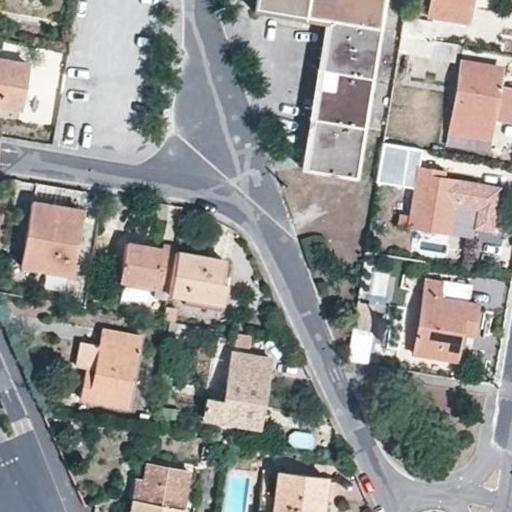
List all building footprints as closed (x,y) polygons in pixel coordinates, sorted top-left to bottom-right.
[(255,0),(255,7),(328,19),(304,167),(353,175),(367,89),(381,0),(255,0)] [(467,21),(470,0),(429,0),(428,15),(467,21)] [(299,167),(304,167),(328,19),(255,7),(254,12),(322,23),(307,117),(299,167)] [(429,40),(433,23),(402,19),(399,36),(429,40)] [(399,36),(396,52),(427,56),(429,40),(399,36)] [(429,40),(427,56),(450,59),(453,44),(429,40)] [(0,106),(18,110),(26,64),(0,59),(0,106)] [(499,69),(461,62),(449,131),(489,137),(492,119),(497,86),(499,69)] [(511,99),(511,87),(497,86),(492,119),(509,121),(511,99)] [(449,131),(447,146),(486,152),(489,137),(449,131)] [(376,175),(397,178),(402,146),(382,142),(376,175)] [(400,184),(412,185),(407,225),(448,232),(457,179),(444,177),(433,176),(434,169),(403,164),(400,184)] [(434,169),(433,176),(444,177),(445,171),(434,169)] [(79,209),(32,202),(24,242),(32,243),(29,259),(22,258),(20,266),(66,275),(79,209)] [(22,258),(29,259),(32,243),(24,242),(22,258)] [(168,288),(174,253),(125,243),(118,279),(155,286),(168,288)] [(221,260),(174,253),(168,288),(167,293),(185,296),(219,302),(223,283),(218,283),(221,260)] [(468,285),(425,279),(412,352),(454,359),(458,332),(469,333),(475,303),(466,301),(468,285)] [(167,293),(168,288),(155,286),(154,297),(166,300),(167,293)] [(185,296),(184,304),(218,310),(219,302),(185,296)] [(126,407),(140,336),(101,329),(98,345),(80,342),(75,366),(84,367),(92,369),(91,376),(83,375),(78,397),(126,407)] [(367,332),(351,330),(347,358),(363,362),(367,332)] [(260,403),(268,359),(231,353),(222,401),(205,399),(201,419),(249,426),(253,402),(260,403)] [(92,369),(84,367),(83,375),(91,376),(92,369)] [(260,403),(253,402),(249,426),(255,428),(260,403)] [(179,511),(187,472),(145,464),(142,479),(138,500),(130,498),(128,511),(179,511)] [(318,511),(323,479),(277,474),(274,494),(259,492),(256,511),(318,511)] [(142,479),(135,477),(130,498),(138,500),(142,479)]
